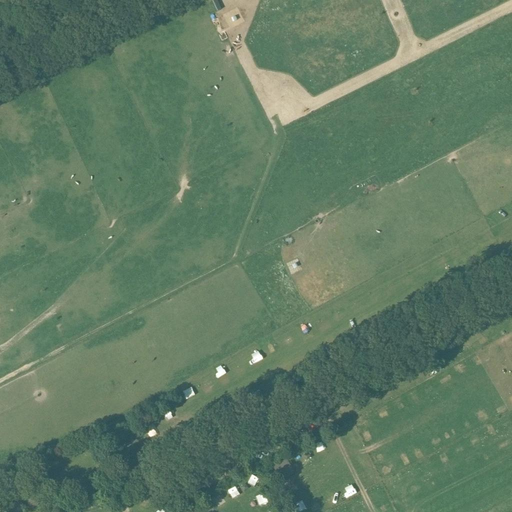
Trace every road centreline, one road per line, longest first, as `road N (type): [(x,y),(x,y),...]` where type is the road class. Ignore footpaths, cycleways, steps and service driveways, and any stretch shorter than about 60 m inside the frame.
road 1 (track): [(22,511),(108,501),(511,281)]
road 2 (track): [(175,0),(0,85)]
